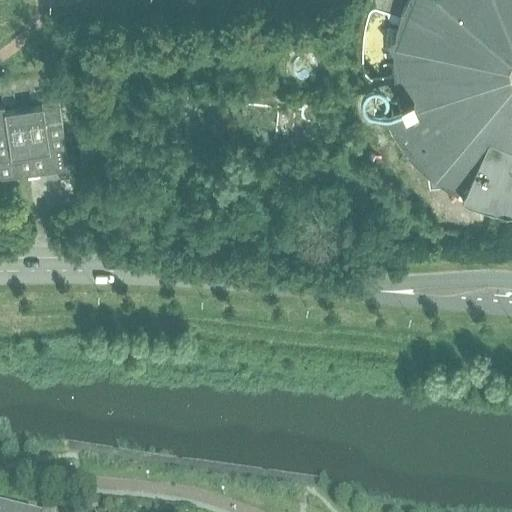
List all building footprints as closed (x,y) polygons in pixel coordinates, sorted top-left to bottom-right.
[(442,0),(408,0),(402,12),(398,27),(397,31),(396,34),(393,57),(394,60),(394,64),(395,80),(399,102),(400,103),(404,111),(393,116),(392,119),(389,127),(391,132),(406,154),(424,173),(445,188),(469,200),(494,207),(511,209),(511,0),(472,0),(465,8),(461,14),(442,0)] [(442,0),(461,14),(465,8),(472,0),(442,0)] [(0,105),(0,176),(69,166),(59,97),(42,99),(43,105),(5,111),(5,105),(0,105)] [(86,101),(73,103),(78,133),(91,131),(88,109),(86,101)] [(92,133),(78,135),(83,165),(95,163),(96,163),(95,156),(92,133)]
